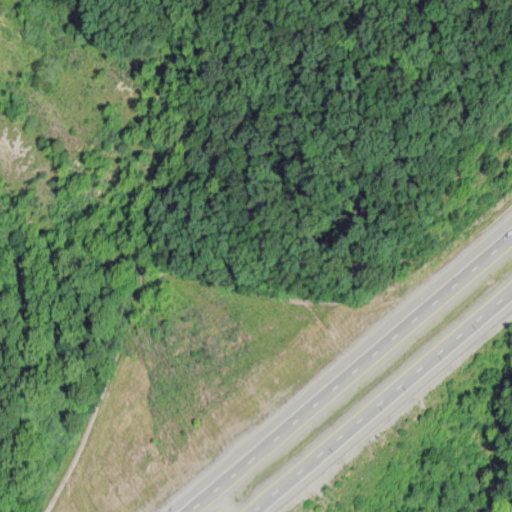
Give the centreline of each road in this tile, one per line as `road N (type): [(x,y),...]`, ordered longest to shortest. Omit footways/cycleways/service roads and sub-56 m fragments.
road 1 (motorway): [(511,230),(182,511)]
road 2 (motorway): [(250,511),(511,288)]
